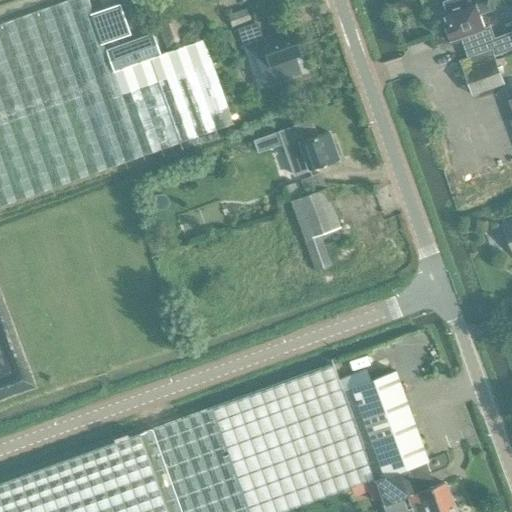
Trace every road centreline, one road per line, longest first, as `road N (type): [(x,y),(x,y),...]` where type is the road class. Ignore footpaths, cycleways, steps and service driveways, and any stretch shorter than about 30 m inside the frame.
road 1 (unclassified): [(0,452),(445,293)]
road 2 (unclassified): [(445,293),(339,0)]
road 3 (unclassified): [(511,466),(445,293)]
